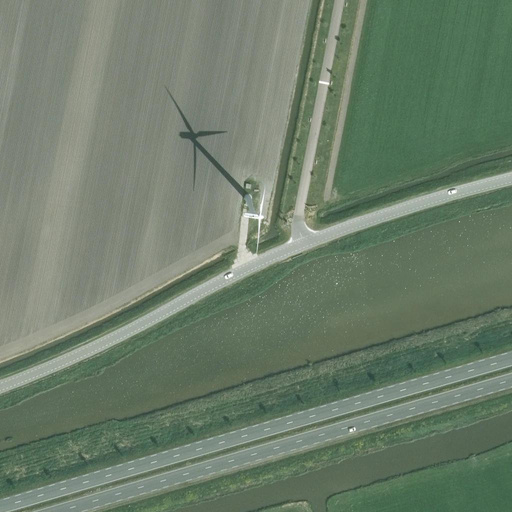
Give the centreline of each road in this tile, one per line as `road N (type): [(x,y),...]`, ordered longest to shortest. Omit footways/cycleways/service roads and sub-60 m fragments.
road 1 (unclassified): [(0,388),(307,242),(511,178)]
road 2 (primary): [(511,358),(0,508)]
road 3 (primary): [(57,511),(511,379)]
